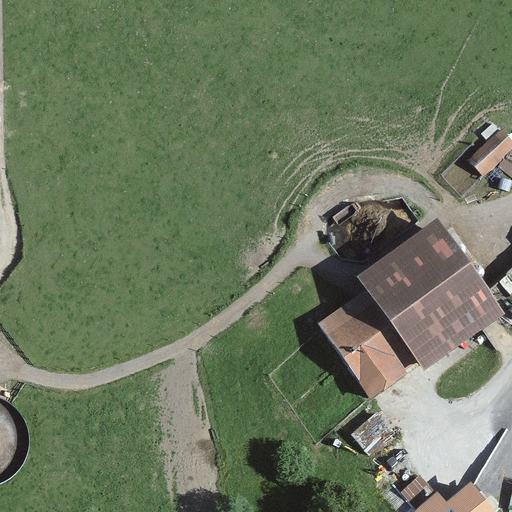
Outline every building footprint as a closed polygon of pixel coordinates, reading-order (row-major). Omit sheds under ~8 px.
[(472,165),(483,176),(510,147),(498,137),(472,165)] [(441,238),(320,329),(367,391),(488,301),(441,238)] [(0,465),(27,456),(0,388),(0,465)] [(381,414),(353,426),(361,444),(389,432),(381,414)] [(410,500),(429,483),(419,472),(400,489),(410,500)] [(477,511),(466,496),(444,511),(477,511)]
